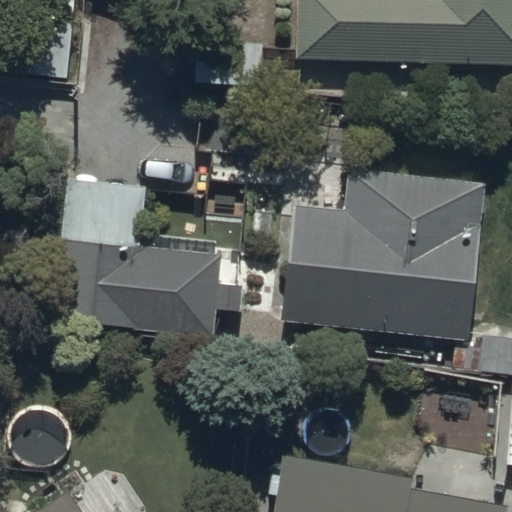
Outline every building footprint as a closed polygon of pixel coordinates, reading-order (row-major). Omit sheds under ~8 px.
[(511,0),(300,0),(299,49),(511,55),(511,0)] [(195,28),(193,76),(261,78),(262,31),(195,28)] [(485,173),(348,159),(343,202),(295,197),(284,308),(270,307),(266,342),(302,346),(305,315),(456,330),(453,363),(511,368),(511,330),(470,327),(485,173)] [(217,275),(220,248),(143,240),(150,182),(74,174),(59,317),(211,333),(214,303),(241,305),(244,278),(217,275)] [(287,445),(274,511),(507,511),(510,497),(409,478),(411,468),(287,445)] [(91,511),(68,477),(14,511),(91,511)]
